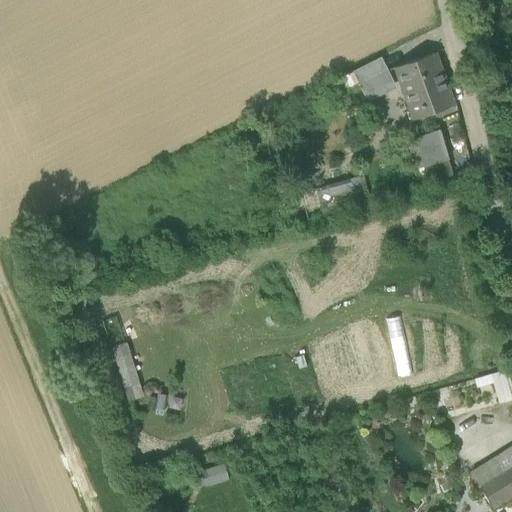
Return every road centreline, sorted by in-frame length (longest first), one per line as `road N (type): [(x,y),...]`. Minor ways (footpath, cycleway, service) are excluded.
road 1 (unclassified): [(441,0),(511,287)]
road 2 (track): [(91,511),(0,286)]
